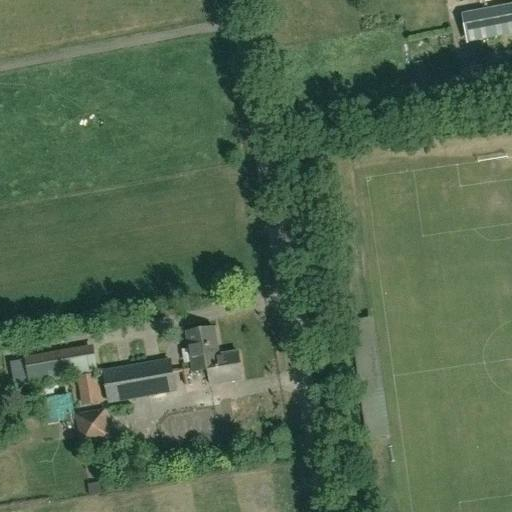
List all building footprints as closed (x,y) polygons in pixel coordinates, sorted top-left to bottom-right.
[(504,44),(502,35),(511,32),(511,0),(508,0),(509,4),(462,14),(466,41),(476,40),(478,49),(504,44)] [(467,69),(469,86),(486,84),(483,67),(467,69)] [(306,165),(313,163),(312,156),(304,158),(306,165)] [(218,353),(214,326),(186,330),(193,371),(201,369),(202,372),(205,375),(208,374),(210,383),(243,378),(238,350),(218,353)] [(108,403),(175,391),(170,361),(103,373),(108,403)] [(77,377),(81,407),(102,404),(97,374),(77,377)] [(109,412),(85,426),(99,448),(122,434),(109,412)]
